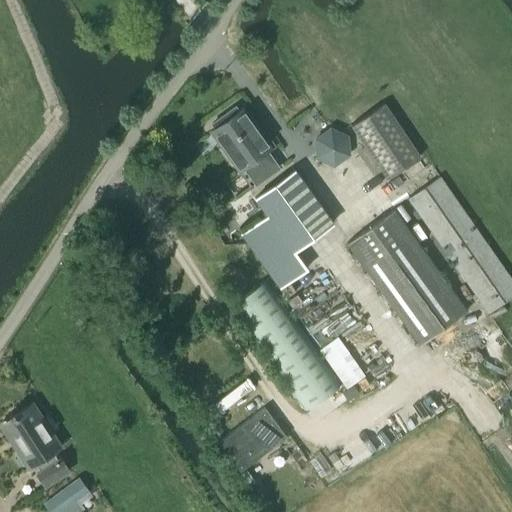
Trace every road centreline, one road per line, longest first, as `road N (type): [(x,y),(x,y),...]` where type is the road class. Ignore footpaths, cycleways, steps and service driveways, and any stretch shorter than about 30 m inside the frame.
road 1 (unknown): [(113,172),(176,253),(285,425),(309,432),(337,427),(387,398),(400,371),(392,339),(336,256)]
road 2 (unclassified): [(0,332),(238,0)]
road 3 (track): [(0,194),(55,122),(4,0)]
